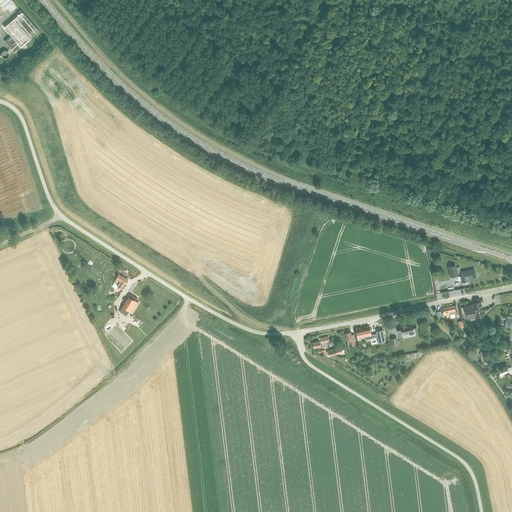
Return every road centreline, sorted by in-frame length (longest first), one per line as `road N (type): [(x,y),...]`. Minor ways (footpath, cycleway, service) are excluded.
road 1 (secondary): [(511,259),(242,167),(142,102),(43,0)]
road 2 (unclassified): [(297,331),(237,325),(59,215),(22,120),(0,102)]
road 3 (unclassified): [(481,511),(465,464),(319,371),(302,357),(297,331)]
road 4 (residential): [(297,331),(511,288)]
